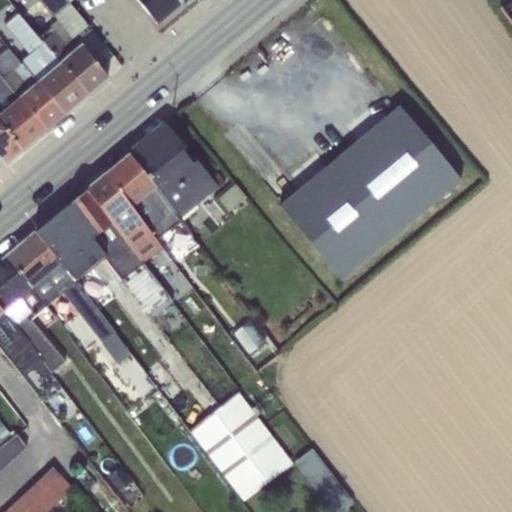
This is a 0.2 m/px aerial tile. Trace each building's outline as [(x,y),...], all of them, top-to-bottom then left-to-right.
[(68,2),(66,0),(38,0),(51,15),(52,15),(68,2)] [(135,0),(147,14),(149,16),(150,17),(151,18),(152,19),(155,20),(156,20),(157,20),(158,20),(160,19),(161,19),(162,18),(163,18),(183,0),(135,0)] [(511,0),(495,0),(511,24),(511,0)] [(52,15),(57,21),(58,20),(76,41),(91,29),(68,2),(52,15)] [(20,63),(63,115),(86,96),(38,37),(29,26),(17,12),(4,23),(31,54),(20,63)] [(38,37),(86,96),(107,78),(76,41),(58,20),(57,21),(38,37)] [(0,53),(0,78),(0,79),(20,63),(7,48),(0,53)] [(0,79),(44,131),(63,115),(20,63),(0,79)] [(0,79),(0,78),(0,125),(21,150),(44,131),(0,79)] [(460,181),(398,106),(279,205),(341,279),(460,181)] [(217,187),(164,123),(128,154),(177,220),(217,187)] [(0,158),(4,164),(21,150),(0,125),(0,158)] [(177,220),(128,154),(104,174),(154,239),(177,220)] [(154,239),(104,174),(85,190),(136,255),(154,239)] [(245,197),(234,184),(216,198),(228,211),(245,197)] [(136,255),(85,190),(66,206),(107,254),(102,258),(104,259),(150,317),(171,301),(142,263),(136,255)] [(107,254),(66,206),(34,232),(74,284),(104,259),(102,258),(107,254)] [(74,284),(34,232),(5,256),(45,306),(62,291),(115,365),(120,361),(124,366),(133,360),(74,284)] [(154,239),(136,255),(142,263),(161,249),(154,239)] [(45,306),(5,256),(0,260),(0,310),(41,362),(50,373),(64,361),(29,320),(45,306)] [(41,362),(0,310),(0,349),(23,377),(41,362)] [(265,341),(249,320),(231,334),(247,355),(265,341)] [(292,464),(237,392),(188,432),(242,502),(292,464)] [(0,419),(0,441),(10,434),(0,419)] [(0,470),(25,446),(15,434),(0,445),(0,470)] [(339,511),(352,502),(311,449),(292,463),(330,511),(339,511)] [(119,465),(107,474),(118,489),(130,479),(119,465)] [(2,511),(45,511),(71,488),(52,467),(2,511)]
